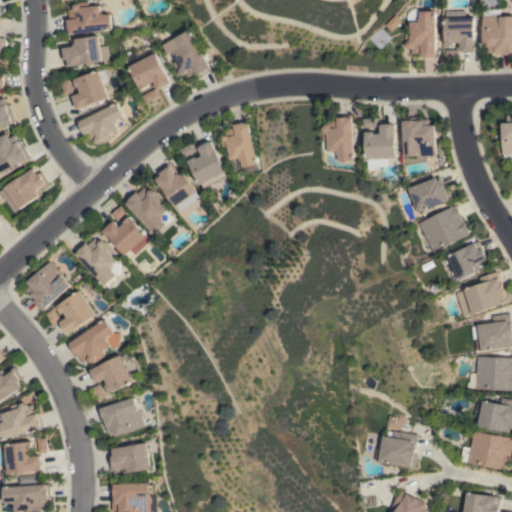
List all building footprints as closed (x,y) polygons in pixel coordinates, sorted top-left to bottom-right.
[(67,34),(66,20),(69,19),(68,9),(73,9),(73,7),(74,6),(75,4),(77,4),(78,2),(88,1),(89,6),(100,5),(101,13),(103,13),(104,14),(111,13),(113,29),(67,34)] [(435,56),(421,57),(421,54),(411,54),(411,49),(409,49),(406,45),(406,43),(405,43),(405,32),(410,32),(409,22),(407,21),(406,18),(406,15),(407,12),(409,10),(412,8),(415,9),(417,10),(418,11),(434,11),(435,56)] [(511,54),(501,55),(501,53),(495,53),(495,52),(488,53),(488,46),(483,47),(482,16),(483,16),(483,9),(500,9),(500,15),(501,15),(501,16),(511,16),(511,54)] [(475,51),(473,51),(462,52),(462,51),(461,51),(460,42),(454,42),(454,44),(456,44),(457,48),(446,49),(446,45),(445,45),(444,18),(445,18),(445,12),(463,11),(464,17),(473,17),(475,51)] [(211,69),(199,76),(198,74),(189,79),(186,74),(184,75),(180,74),(179,72),(179,73),(173,62),(177,60),(172,52),(169,54),(163,45),(175,37),(176,38),(189,30),(211,69)] [(69,66),(68,59),(62,60),(60,45),(72,44),(71,40),(98,35),(100,46),(106,45),(109,60),(69,66)] [(171,82),(158,89),(154,81),(149,84),(149,85),(141,89),(138,83),(137,83),(134,78),(135,77),(130,66),(155,53),(171,82)] [(0,64),(3,64),(4,74),(6,73),(8,87),(0,88),(0,64)] [(109,81),(104,83),(109,98),(78,109),(73,95),(81,93),(79,87),(78,87),(75,79),(105,68),(109,81)] [(60,82),(69,79),(74,92),(66,96),(60,82)] [(146,103),(142,95),(155,88),(159,96),(146,103)] [(0,127),(0,99),(5,98),(8,104),(9,104),(11,110),(12,109),(16,122),(0,127)] [(124,116),(119,119),(118,121),(116,122),(120,130),(110,134),(112,139),(100,144),(96,142),(95,140),(90,143),(86,134),(83,136),(77,122),(80,121),(117,102),(124,116)] [(354,160),(339,161),(335,160),(332,157),(330,155),(326,153),(324,151),(323,128),(326,124),(328,124),(328,119),(336,119),(336,115),(351,114),(354,160)] [(511,158),(505,158),(504,153),(503,153),(502,122),(507,122),(507,115),(511,115),(511,158)] [(402,117),(423,116),(423,119),(429,119),(430,125),(434,125),(436,155),(426,156),(425,157),(420,157),(419,156),(418,156),(417,155),(405,156),(402,117)] [(362,129),(373,129),(374,119),(363,119),(362,129)] [(258,163),(243,168),(241,161),(240,160),(239,158),(231,160),(229,150),(224,151),(220,135),(227,133),(226,128),(234,126),(234,125),(234,124),(234,123),(246,120),(258,163)] [(387,158),(387,167),(367,168),(366,131),(374,131),(375,133),(381,133),(380,123),(395,123),(396,157),(387,158)] [(0,137),(9,133),(11,137),(16,135),(20,141),(21,141),(24,145),(31,156),(0,173),(0,137)] [(201,184),(188,160),(196,156),(197,158),(202,155),(198,147),(211,141),(227,171),(201,184)] [(194,143),(198,151),(185,157),(181,150),(194,143)] [(156,179),(161,175),(158,171),(170,162),(177,171),(180,169),(197,191),(196,192),(200,197),(180,211),(177,206),(176,207),(156,179)] [(0,191),(34,168),(38,174),(42,171),(50,183),(41,190),(43,193),(20,209),(20,208),(15,212),(7,199),(6,200),(0,191)] [(419,212),(409,188),(440,176),(442,181),(443,180),(445,187),(448,186),(453,199),(419,212)] [(124,201),(135,191),(137,194),(145,187),(148,191),(150,189),(155,190),(163,199),(159,203),(166,210),(167,210),(173,218),(166,224),(167,225),(155,236),(124,201)] [(419,222),(456,204),(468,229),(466,230),(469,235),(433,252),(419,222)] [(121,205),(128,213),(118,221),(111,214),(121,205)] [(104,230),(114,220),(120,227),(124,223),(123,222),(130,216),(148,235),(147,236),(151,241),(137,253),(133,249),(126,255),(104,230)] [(78,255),(74,251),(86,241),(88,244),(95,238),(99,242),(100,241),(102,240),(103,240),(105,241),(106,241),(113,250),(110,253),(117,261),(111,267),(112,269),(112,270),(117,275),(116,276),(118,279),(109,288),(106,285),(105,285),(78,255)] [(448,256),(478,241),(487,259),(477,264),(480,269),(460,279),(448,256)] [(44,309),(44,308),(42,311),(33,301),(34,300),(29,295),(31,294),(26,289),(31,285),(27,282),(50,261),(58,269),(62,273),(61,274),(70,285),(44,309)] [(473,314),(473,313),(464,316),(456,293),(465,290),(464,289),(481,283),(480,277),(498,271),(506,297),(502,299),(504,303),(473,314)] [(96,315),(69,334),(60,322),(67,317),(64,312),(62,313),(57,306),(80,291),(96,315)] [(511,346),(482,351),(482,350),(478,350),(476,339),(473,339),(471,327),(478,327),(478,324),(493,322),(492,316),(510,313),(511,325),(511,346)] [(105,319),(114,332),(121,333),(119,346),(111,345),(102,352),(104,355),(94,363),(89,362),(88,360),(84,363),(78,355),(76,356),(68,345),(105,319)] [(0,347),(8,356),(0,362),(0,347)] [(125,353),(127,357),(132,355),(139,370),(135,372),(138,378),(133,380),(134,381),(109,393),(106,385),(108,384),(105,379),(97,383),(90,370),(125,353)] [(476,383),(470,383),(470,373),(476,373),(477,356),(511,356),(511,389),(476,388),(476,383)] [(0,402),(0,371),(3,369),(6,373),(15,366),(23,378),(19,381),(23,387),(0,402)] [(107,398),(99,402),(97,397),(96,397),(92,388),(101,384),(107,398)] [(134,397),(138,410),(139,410),(141,410),(142,415),(142,416),(145,426),(116,436),(114,431),(109,433),(107,427),(105,427),(103,422),(102,422),(98,410),(134,397)] [(480,418),(473,417),(476,403),(482,404),(483,400),(501,403),(502,397),(511,399),(511,427),(510,432),(478,426),(480,418)] [(2,441),(0,435),(0,416),(4,415),(4,414),(14,410),(12,405),(22,402),(23,403),(25,402),(26,402),(27,403),(28,404),(29,405),(34,404),(37,414),(41,412),(45,426),(42,427),(2,441)] [(511,437),(511,448),(509,465),(505,464),(504,469),(467,462),(460,460),(463,446),(470,447),(473,430),(511,437)] [(379,461),(379,460),(375,460),(377,448),(381,449),(383,435),(398,438),(399,431),(417,435),(415,446),(416,446),(415,453),(418,454),(415,468),(379,461)] [(39,439),(48,438),(49,453),(41,454),(39,439)] [(7,444),(33,441),(34,450),(33,450),(34,456),(42,455),(44,469),(11,474),(7,444)] [(146,443),(151,469),(124,473),(123,469),(111,471),(109,457),(114,456),(112,449),(146,443)] [(154,484),(154,494),(149,495),(149,497),(151,497),(152,498),(152,503),(151,503),(151,511),(120,511),(120,510),(113,510),(112,498),(111,498),(110,484),(149,483),(149,484),(154,484)] [(46,484),(51,484),(52,498),(49,498),(49,499),(48,499),(49,508),(44,508),(44,511),(43,511),(27,511),(17,511),(17,503),(13,503),(13,502),(6,503),(5,487),(46,484)] [(425,511),(396,511),(398,509),(392,506),(403,489),(426,503),(423,508),(427,510),(425,511)] [(463,511),(467,492),(500,497),(497,511),(463,511)]
